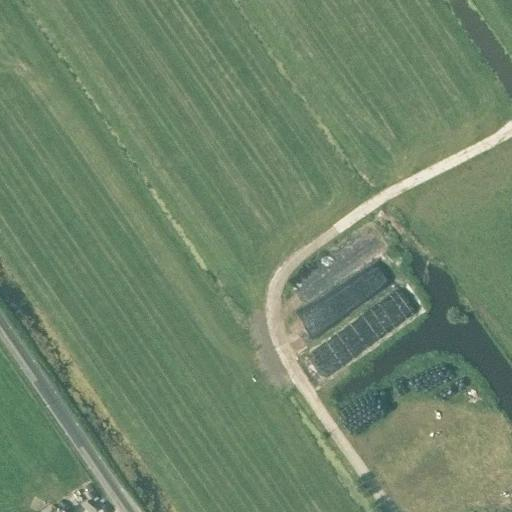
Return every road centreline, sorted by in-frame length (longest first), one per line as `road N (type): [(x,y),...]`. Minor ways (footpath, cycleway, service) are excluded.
road 1 (track): [(385,511),(280,348),(274,272),(511,131)]
road 2 (tertiary): [(125,511),(0,330)]
